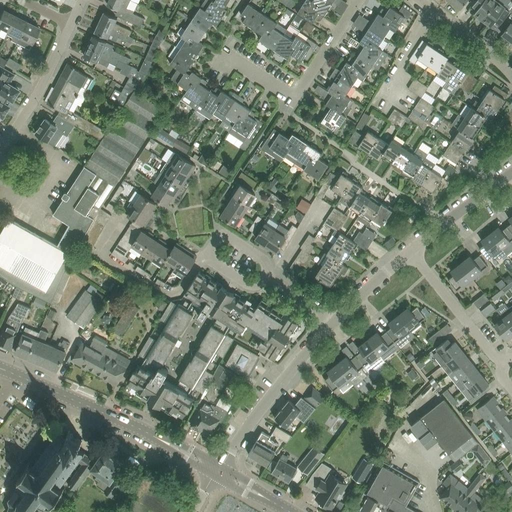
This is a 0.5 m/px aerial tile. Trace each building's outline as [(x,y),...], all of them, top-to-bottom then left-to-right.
[(125,13),(130,0),(109,0),(108,5),(125,13)] [(215,0),(214,2),(212,1),(210,0),(205,0),(201,7),(210,13),(207,19),(212,23),(217,26),(227,11),(224,9),(230,0),(215,0)] [(318,5),(313,1),(311,0),(306,0),(298,13),(313,23),(316,18),(320,21),(324,16),(315,10),(318,5)] [(335,10),(338,5),(331,0),(313,0),(313,1),(318,5),(315,10),(324,16),(330,7),(335,10)] [(451,0),(451,1),(461,9),(468,0),(451,0)] [(498,0),(477,0),(473,5),(478,9),(475,13),(478,15),(477,17),(482,21),(498,0)] [(495,22),(500,26),(511,9),(511,1),(511,0),(498,0),(482,21),(488,25),(489,24),(492,26),(495,22)] [(253,28),(263,13),(249,4),(243,12),(240,10),(236,17),(253,28)] [(206,32),(212,23),(207,19),(210,13),(201,7),(193,20),(191,22),(206,32)] [(396,32),(406,17),(409,19),(413,13),(403,7),(399,13),(391,7),(388,12),(383,9),(379,14),(389,20),(385,25),(391,29),(396,32)] [(127,14),(125,19),(134,24),(140,27),(144,18),(134,13),(134,11),(129,9),(127,14)] [(179,10),(177,13),(187,19),(191,22),(193,20),(179,10)] [(6,34),(15,17),(3,11),(0,17),(0,36),(4,39),(6,34)] [(104,13),(100,23),(129,36),(132,31),(115,24),(118,19),(104,13)] [(271,34),(278,23),(263,13),(253,28),(263,35),(266,30),(271,34)] [(389,20),(379,14),(379,13),(373,23),(368,20),(365,25),(384,38),(391,29),(385,25),(389,20)] [(17,44),(27,23),(15,17),(6,34),(12,37),(10,41),(17,44)] [(200,41),(206,32),(191,22),(190,24),(181,37),(186,40),(191,43),(194,38),(200,41)] [(39,29),(27,23),(17,44),(28,50),(39,29)] [(129,36),(100,23),(95,32),(109,39),(109,38),(117,42),(118,38),(127,42),(129,36)] [(274,50),(284,35),(283,34),(287,29),(278,23),(271,34),(266,30),(263,35),(260,40),(274,50)] [(511,23),(503,35),(511,41),(511,23)] [(378,48),(384,38),(365,25),(361,31),(366,33),(360,43),(370,49),(373,45),(378,48)] [(290,46),(293,41),(297,36),(287,29),(283,34),(284,35),(274,50),(289,59),(292,54),(295,50),(290,46)] [(158,50),(163,38),(157,35),(156,35),(156,36),(151,46),(158,50)] [(93,36),(89,46),(113,57),(119,60),(126,63),(129,58),(112,50),(114,46),(93,36)] [(297,36),(293,41),(290,46),(295,50),(292,54),(302,61),(304,57),(308,60),(318,45),(308,38),(306,42),(297,36)] [(205,45),(200,41),(194,38),(191,43),(186,40),(180,49),(195,59),(205,45)] [(423,40),(410,60),(415,63),(418,59),(428,66),(438,51),(438,50),(432,47),(434,44),(429,41),(428,44),(423,40)] [(359,56),(373,66),(383,51),(378,48),(373,45),(370,49),(360,43),(357,48),(362,51),(359,56)] [(113,57),(89,46),(84,56),(93,60),(98,62),(104,65),(106,61),(111,63),(116,66),(119,60),(113,57)] [(152,61),(158,50),(151,46),(145,58),(152,61)] [(439,48),(438,50),(438,51),(428,66),(438,72),(439,73),(447,60),(449,58),(443,54),(444,51),(439,48)] [(189,69),(195,59),(180,49),(170,64),(178,69),(172,79),(179,84),(185,74),(189,69)] [(373,66),(359,56),(356,61),(351,57),(347,62),(357,69),(354,74),(359,77),(364,80),(373,66)] [(6,63),(18,71),(21,65),(9,58),(7,61),(6,63)] [(458,67),(459,65),(455,62),(453,64),(447,60),(439,73),(438,72),(437,75),(447,82),(458,67)] [(357,69),(347,62),(341,71),(337,68),(333,74),(353,86),(359,77),(354,74),(357,69)] [(68,64),(62,75),(74,83),(81,87),(88,77),(79,72),(80,72),(79,71),(68,64)] [(0,92),(12,100),(19,90),(8,83),(14,74),(0,66),(0,92)] [(130,77),(124,87),(133,93),(135,90),(138,92),(146,75),(137,70),(138,69),(132,66),(127,76),(130,77)] [(447,82),(444,88),(454,94),(459,87),(469,71),(465,69),(464,71),(458,67),(447,82)] [(189,69),(185,74),(179,84),(188,90),(192,85),(196,88),(203,79),(203,78),(189,69)] [(464,90),(473,77),(474,75),(469,71),(459,87),(464,90)] [(346,96),(353,86),(333,74),(330,79),(334,82),(328,91),(328,92),(338,98),(341,93),(346,96)] [(107,132),(69,109),(74,100),(81,87),(74,83),(62,75),(54,89),(47,103),(59,111),(60,111),(57,115),(75,125),(102,141),(107,132)] [(478,80),(473,77),(464,90),(469,94),(478,80)] [(415,78),(412,84),(425,92),(428,87),(415,78)] [(196,109),(209,90),(205,87),(208,82),(203,79),(196,88),(192,85),(188,90),(182,100),(196,109)] [(425,92),(412,84),(408,89),(422,98),(425,92)] [(490,89),(483,100),(498,110),(499,110),(503,104),(505,105),(508,101),(505,99),(509,95),(496,86),(492,91),(490,89)] [(123,107),(133,93),(124,87),(121,92),(116,101),(115,103),(123,107)] [(209,90),(196,109),(211,119),(214,114),(221,104),(216,101),(222,91),(217,88),(214,92),(209,90)] [(59,244),(75,254),(78,248),(81,243),(83,238),(86,233),(89,228),(92,223),(95,218),(97,213),(100,208),(165,109),(138,92),(135,90),(133,93),(123,107),(107,132),(102,141),(69,192),(67,191),(66,191),(64,195),(64,196),(65,197),(55,213),(71,224),(59,244)] [(223,120),(240,96),(235,92),(231,97),(222,91),(216,101),(221,104),(214,114),(223,120)] [(12,101),(12,100),(0,92),(0,115),(2,117),(7,109),(5,108),(10,100),(12,101)] [(351,99),(346,96),(341,93),(338,98),(328,92),(325,97),(330,100),(327,104),(342,115),(352,100),(351,99)] [(244,120),(251,110),(242,104),(245,99),(240,96),(223,120),(234,127),(240,117),(244,120)] [(435,106),(422,98),(418,103),(432,111),(435,106)] [(501,111),(499,110),(498,110),(483,100),(481,104),(476,101),(472,107),(477,110),(476,110),(489,119),(491,121),(496,114),(498,116),(501,111)] [(432,111),(418,103),(415,108),(428,117),(430,114),(432,111)] [(340,127),(347,117),(327,104),(324,110),(328,113),(322,122),(320,125),(331,133),(337,125),(340,127)] [(486,123),(489,119),(476,110),(477,110),(472,107),(465,118),(480,128),(480,127),(484,122),(486,123)] [(428,117),(415,108),(412,113),(425,122),(425,121),(428,117)] [(395,109),(392,114),(405,123),(408,118),(395,109)] [(256,114),(251,110),(244,120),(240,117),(234,127),(230,132),(245,142),(258,122),(253,118),(256,114)] [(432,115),(430,114),(428,117),(425,121),(432,125),(430,128),(434,130),(442,117),(434,112),(432,115)] [(363,130),(371,116),(366,113),(358,127),(363,130)] [(425,122),(412,113),(408,118),(422,127),(425,122)] [(482,129),(480,127),(480,128),(465,118),(459,113),(451,124),(460,130),(461,130),(473,138),(477,132),(479,133),(482,129)] [(405,123),(392,114),(389,119),(402,128),(405,123)] [(56,145),(64,133),(68,136),(75,125),(57,115),(52,123),(45,119),(37,133),(49,140),(50,142),(51,143),(52,144),(54,145),(55,145),(56,145)] [(454,140),(450,145),(464,154),(467,149),(469,150),(471,152),(474,147),(472,146),(476,139),(473,138),(461,130),(460,130),(454,140)] [(369,153),(379,138),(369,131),(365,137),(356,131),(350,140),(359,146),(357,148),(362,151),(363,149),(369,153)] [(287,144),(290,139),(281,133),(274,142),(269,138),(262,149),(281,162),(284,157),(285,157),(292,147),(287,144)] [(171,134),(166,141),(173,145),(177,138),(171,134)] [(294,134),(290,139),(287,144),(292,147),(285,157),(295,164),(308,144),(294,134)] [(191,147),(177,138),(173,145),(186,154),(191,147)] [(390,145),(390,144),(379,138),(369,153),(368,155),(372,158),(374,156),(380,160),(382,158),(381,158),(390,145)] [(149,140),(145,147),(149,150),(153,143),(149,140)] [(393,162),(403,147),(392,140),(390,144),(390,145),(381,158),(382,158),(386,160),(387,158),(393,162)] [(323,154),(308,144),(295,164),(304,170),(311,160),(317,163),(320,159),(323,154)] [(464,154),(450,145),(447,150),(460,159),(464,154)] [(153,152),(149,150),(145,147),(140,154),(138,157),(146,162),(153,152)] [(413,154),(413,153),(403,147),(393,162),(391,164),(395,167),(394,169),(401,174),(402,171),(413,154)] [(405,176),(412,178),(413,175),(414,176),(422,163),(426,158),(428,154),(417,147),(413,153),(413,154),(403,169),(402,171),(406,174),(405,176)] [(460,159),(447,150),(444,155),(457,164),(460,159)] [(174,152),(167,162),(189,176),(192,172),(196,166),(194,164),(185,159),(174,152)] [(203,155),(199,161),(206,166),(210,160),(203,155)] [(417,184),(421,187),(423,185),(422,185),(432,170),(436,164),(426,158),(422,163),(414,176),(413,175),(412,178),(418,182),(417,184)] [(329,165),(320,159),(317,163),(311,160),(304,170),(319,180),(329,165)] [(140,163),(136,160),(132,167),(135,170),(140,163)] [(183,186),(189,176),(167,162),(161,172),(162,173),(183,186)] [(444,173),(450,176),(455,169),(450,166),(449,166),(444,173)] [(131,176),(135,170),(132,167),(127,174),(131,176)] [(223,167),(219,172),(228,178),(232,171),(229,168),(228,170),(223,167)] [(443,176),(432,170),(422,185),(423,185),(429,189),(427,191),(432,194),(443,176)] [(183,186),(162,173),(161,172),(154,182),(159,185),(176,196),(183,186)] [(331,172),(325,182),(330,185),(336,175),(331,172)] [(353,181),(352,181),(346,177),(348,175),(343,172),(332,189),(343,196),(353,181)] [(362,190),(363,188),(357,184),(358,182),(354,179),(352,181),(353,181),(343,196),(340,201),(350,207),(353,203),(362,190)] [(271,181),(267,187),(274,192),(279,186),(273,182),(271,181)] [(322,199),(330,185),(325,182),(317,196),(322,199)] [(239,184),(232,194),(249,205),(256,195),(239,184)] [(124,187),(120,185),(116,192),(119,194),(124,187)] [(173,201),(176,196),(159,185),(152,195),(167,205),(171,199),(173,201)] [(370,199),(364,195),(366,193),(362,190),(353,203),(350,207),(360,214),(370,199)] [(142,194),(135,205),(152,216),(155,211),(152,210),(156,204),(142,194)] [(249,205),(232,194),(226,204),(243,215),(249,205)] [(276,201),(271,198),(269,196),(267,200),(274,205),(276,201)] [(372,219),(381,206),(382,204),(376,200),(371,197),(370,199),(360,214),(357,219),(368,226),(373,219),(372,219)] [(299,205),(307,211),(312,203),(304,198),(299,205)] [(283,205),(276,201),(274,205),(281,209),(283,205)] [(131,202),(128,206),(132,209),(129,215),(135,219),(132,224),(140,229),(143,224),(145,226),(152,216),(135,205),(131,202)] [(105,208),(108,210),(117,215),(120,209),(109,203),(105,208)] [(243,215),(226,204),(223,208),(225,210),(222,216),(236,225),(243,215)] [(382,204),(381,206),(372,219),(373,219),(383,226),(394,209),(390,205),(388,208),(382,204)] [(112,215),(100,208),(97,213),(109,220),(112,215)] [(335,208),(331,213),(345,222),(348,217),(335,208)] [(106,225),(109,220),(97,213),(95,218),(106,225)] [(345,222),(331,213),(328,218),(342,227),(345,222)] [(258,215),(253,222),(257,225),(262,218),(258,215)] [(36,296),(51,304),(52,301),(67,267),(75,254),(59,244),(11,217),(0,236),(0,274),(9,281),(17,287),(24,290),(36,296)] [(103,230),(106,225),(95,218),(92,223),(103,230)] [(342,227),(328,218),(325,223),(335,230),(338,232),(342,227)] [(252,232),(257,225),(253,222),(249,229),(252,232)] [(103,230),(92,223),(89,228),(100,235),(103,230)] [(143,230),(140,229),(132,224),(129,229),(139,236),(142,231),(143,230)] [(276,231),(276,230),(266,224),(256,238),(262,242),(260,244),(265,247),(276,231)] [(293,225),(290,231),(280,224),(276,230),(276,231),(265,247),(269,250),(271,248),(277,252),(280,248),(285,251),(299,229),(293,225)] [(511,251),(511,232),(507,227),(502,231),(500,227),(491,234),(506,253),(507,255),(511,251)] [(100,235),(89,228),(86,233),(97,240),(100,235)] [(139,236),(129,229),(125,234),(136,241),(139,236)] [(358,245),(353,242),(341,234),(338,232),(335,230),(332,235),(338,238),(334,244),(349,254),(353,248),(355,250),(358,245)] [(148,235),(142,231),(139,236),(136,241),(133,246),(143,252),(152,238),(154,235),(149,232),(148,235)] [(360,232),(356,237),(370,245),(373,240),(360,232)] [(97,240),(86,233),(83,238),(95,245),(97,240)] [(136,241),(125,234),(122,239),(133,246),(136,241)] [(306,251),(311,244),(315,238),(310,234),(301,248),(303,249),(306,251)] [(506,253),(491,234),(482,241),(485,245),(480,249),(488,260),(493,256),(495,258),(500,258),(506,253)] [(370,245),(356,237),(353,242),(358,245),(366,251),(370,245)] [(95,245),(83,238),(81,243),(92,250),(95,245)] [(153,259),(164,242),(159,239),(158,241),(152,238),(143,252),(153,259)] [(133,246),(122,239),(119,244),(129,251),(133,246)] [(172,251),(172,250),(167,247),(168,245),(164,242),(153,259),(163,265),(166,260),(172,251)] [(89,255),(92,250),(81,243),(78,248),(89,255)] [(176,267),(187,250),(177,243),(176,244),(172,250),(172,251),(166,260),(176,267)] [(129,251),(119,244),(116,249),(126,256),(129,251)] [(351,255),(349,254),(334,244),(327,255),(329,256),(342,264),(346,258),(348,260),(351,255)] [(126,256),(116,249),(112,254),(125,263),(129,257),(126,256)] [(299,266),(308,252),(306,251),(303,249),(294,263),(299,266)] [(197,257),(187,250),(176,267),(173,272),(183,278),(197,257)] [(313,256),(308,252),(299,266),(304,269),(313,256)] [(337,276),(340,278),(342,274),(345,275),(349,269),(342,264),(329,256),(327,255),(325,254),(318,264),(323,267),(338,276),(337,276)] [(471,256),(461,264),(473,278),(488,266),(480,255),(474,260),(471,256)] [(448,280),(457,291),(473,278),(461,264),(452,272),(454,275),(448,280)] [(71,270),(67,267),(52,301),(58,303),(71,270)] [(334,282),(337,276),(338,276),(323,267),(316,277),(333,288),(336,284),(334,282)] [(251,306),(245,302),(246,301),(240,298),(238,300),(233,297),(235,294),(222,286),(220,289),(215,285),(217,282),(211,279),(210,280),(205,276),(206,275),(200,271),(186,293),(194,298),(191,303),(186,300),(182,307),(172,301),(161,319),(170,324),(159,341),(150,336),(139,354),(148,360),(143,368),(139,366),(129,383),(133,386),(131,389),(149,400),(161,407),(162,404),(167,407),(165,410),(172,414),(174,411),(184,417),(194,400),(194,399),(188,395),(193,387),(203,393),(210,382),(222,388),(226,380),(227,381),(232,372),(219,365),(214,375),(204,369),(214,352),(224,357),(234,339),(225,333),(232,323),(243,330),(248,323),(270,337),(267,342),(262,339),(258,346),(263,348),(262,349),(261,349),(275,359),(279,352),(280,353),(284,347),(283,346),(287,341),(288,342),(288,341),(287,340),(290,335),(291,336),(295,330),(294,329),(299,323),(284,314),(283,317),(279,314),(281,311),(274,307),(272,310),(267,307),(269,304),(262,299),(256,308),(251,305),(251,306)] [(0,274),(0,285),(4,288),(9,281),(0,274)] [(17,287),(12,297),(19,301),(24,290),(17,287)] [(84,327),(103,303),(86,290),(67,315),(84,327)] [(489,299),(484,293),(473,302),(478,308),(489,299)] [(494,301),(500,296),(497,293),(491,297),(494,301)] [(30,308),(18,303),(9,317),(5,325),(2,332),(0,334),(0,345),(8,349),(10,345),(12,346),(24,317),(26,318),(30,308)] [(131,303),(113,330),(121,336),(139,308),(131,303)] [(496,309),(491,303),(481,311),(486,317),(496,309)] [(409,308),(399,316),(411,330),(426,318),(417,307),(412,311),(409,308)] [(511,311),(509,308),(501,315),(504,318),(511,328),(511,311)] [(404,335),(411,330),(399,316),(390,324),(392,327),(387,331),(395,342),(400,348),(409,341),(404,335)] [(511,334),(511,328),(504,318),(495,326),(506,340),(511,334)] [(29,358),(40,333),(26,327),(16,353),(29,358)] [(57,348),(51,346),(43,343),(47,332),(48,332),(47,332),(41,329),(40,333),(29,358),(43,364),(57,370),(63,360),(66,352),(70,343),(64,340),(63,342),(60,341),(57,348)] [(445,336),(440,330),(429,338),(434,344),(445,336)] [(400,348),(395,342),(387,331),(381,336),(378,332),(369,340),(380,354),(386,349),(390,355),(400,348)] [(434,354),(443,366),(444,365),(462,350),(455,342),(452,344),(447,339),(437,348),(439,350),(434,354)] [(80,347),(73,360),(94,371),(107,348),(93,340),(89,346),(83,342),(80,347)] [(384,359),(369,340),(359,348),(362,351),(356,356),(370,373),(385,361),(384,360),(384,359)] [(260,356),(251,351),(238,343),(226,364),(240,372),(248,377),(249,376),(248,376),(252,368),(255,370),(258,365),(255,363),(259,356),(260,356)] [(117,354),(107,348),(94,371),(117,384),(123,375),(127,367),(114,360),(117,354)] [(462,350),(444,365),(451,373),(454,370),(469,359),(462,350)] [(363,379),(370,373),(356,356),(350,360),(348,357),(338,364),(349,379),(354,385),(363,379)] [(461,378),(475,367),(469,359),(454,370),(461,378)] [(349,379),(338,364),(328,372),(331,376),(325,380),(334,391),(349,379)] [(482,376),(475,367),(461,378),(456,383),(462,391),(468,387),(482,376)] [(489,385),(482,376),(468,387),(462,391),(472,404),(484,394),(482,390),(489,385)] [(306,397),(317,406),(325,397),(313,388),(306,397)] [(280,410),(275,417),(287,427),(297,415),(300,412),(303,414),(300,418),(304,421),(315,408),(302,397),(295,405),(289,400),(284,406),(283,406),(281,409),(280,410)] [(501,408),(493,397),(478,408),(487,419),(501,408)] [(445,399),(413,424),(412,428),(421,439),(421,438),(424,442),(424,443),(428,448),(439,440),(456,462),(471,449),(472,449),(479,443),(445,399)] [(219,421),(222,422),(228,411),(217,405),(216,406),(213,404),(212,406),(205,403),(201,410),(198,416),(192,425),(194,426),(193,428),(198,431),(199,429),(201,430),(204,426),(210,430),(209,431),(210,432),(212,432),(219,421)] [(510,419),(501,408),(487,419),(496,430),(510,419)] [(511,435),(511,421),(510,419),(496,430),(505,441),(511,435)] [(292,435),(285,431),(277,426),(273,433),(287,441),(292,435)] [(90,469),(96,461),(86,454),(86,452),(83,452),(76,447),(81,441),(83,440),(83,439),(80,439),(71,432),(70,430),(69,430),(69,433),(64,439),(57,434),(57,432),(56,432),(56,434),(53,437),(52,436),(51,437),(52,438),(48,445),(46,444),(46,445),(47,446),(42,452),(41,451),(40,452),(42,453),(37,459),(36,458),(35,459),(37,460),(32,467),(30,466),(29,463),(28,464),(28,466),(20,478),(18,478),(18,480),(20,479),(22,481),(17,487),(16,486),(15,487),(16,488),(12,495),(11,494),(10,495),(11,496),(9,499),(8,499),(8,500),(9,500),(10,505),(8,510),(7,511),(8,511),(45,511),(47,510),(46,509),(46,508),(45,507),(49,501),(51,502),(52,504),(53,504),(53,502),(55,499),(64,505),(68,499),(60,493),(62,490),(64,490),(63,488),(62,489),(60,487),(64,481),(66,482),(66,480),(65,479),(70,474),(71,474),(72,473),(71,472),(75,466),(76,467),(77,466),(76,465),(75,464),(78,460),(83,463),(68,484),(75,489),(90,469)] [(263,431),(249,454),(268,465),(276,451),(275,450),(279,445),(270,440),(272,436),(263,431)] [(479,443),(474,448),(479,454),(484,450),(479,443)] [(308,474),(321,458),(325,454),(315,446),(311,451),(299,467),(308,474)] [(90,469),(98,474),(95,478),(99,481),(96,484),(105,491),(104,491),(112,497),(123,481),(116,476),(125,464),(104,450),(96,461),(90,469)] [(272,460),(268,469),(273,471),(272,473),(290,482),(298,468),(286,462),(290,456),(288,455),(287,456),(283,454),(280,459),(280,458),(278,463),(272,460)] [(459,459),(450,466),(455,472),(464,466),(459,459)] [(387,511),(388,511),(390,507),(394,499),(407,506),(420,482),(382,460),(357,507),(362,509),(360,511),(387,511)] [(347,484),(339,479),(332,474),(335,470),(324,464),(314,474),(308,484),(317,490),(318,488),(322,490),(317,498),(332,508),(339,497),(341,498),(346,491),(343,490),(345,487),(347,484)] [(440,497),(440,498),(441,499),(457,511),(475,511),(480,506),(470,498),(486,478),(480,473),(469,488),(458,480),(458,481),(450,475),(443,484),(448,488),(440,497)] [(511,485),(509,481),(500,488),(505,494),(511,488),(511,485)] [(390,507),(396,510),(395,511),(417,511),(407,506),(394,499),(390,507)]
